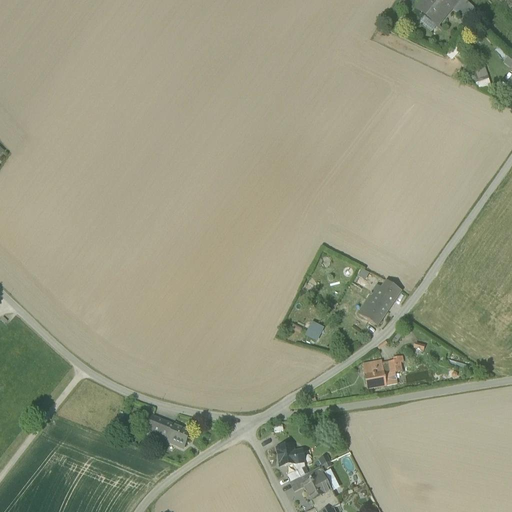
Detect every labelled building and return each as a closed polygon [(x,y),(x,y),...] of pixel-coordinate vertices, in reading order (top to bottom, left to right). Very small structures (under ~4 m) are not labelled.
[(424,0),(416,10),(437,28),(453,9),(457,4),(452,0),(424,0)] [(455,12),(466,21),(474,11),(461,0),(459,0),(457,4),(453,9),(456,12),(455,12)] [(511,60),(508,58),(503,64),(511,70),(511,68),(511,60)] [(386,283),(381,290),(395,300),(400,292),(386,283)] [(387,312),(395,300),(381,290),(376,287),(368,300),(387,312)] [(358,315),(377,327),(387,312),(368,300),(358,315)] [(353,329),(358,320),(351,316),(346,325),(353,329)] [(302,342),(311,347),(321,327),(312,322),(302,342)] [(388,367),(390,375),(395,374),(402,373),(400,365),(403,364),(402,358),(393,360),(394,363),(388,364),(388,367)] [(386,388),(386,387),(383,368),(382,365),(382,363),(362,366),(367,391),(386,388)] [(388,367),(383,368),(386,387),(397,385),(395,374),(390,375),(388,367)] [(158,438),(167,441),(173,427),(152,418),(147,431),(158,436),(158,438)] [(191,434),(173,427),(167,441),(167,442),(185,449),(191,434)] [(277,450),(280,468),(293,466),(295,465),(293,453),(292,447),(277,450)] [(302,452),(293,453),(295,465),(304,464),(302,452)] [(319,461),(323,467),(330,464),(327,457),(319,461)] [(305,467),(304,464),(295,465),(293,466),(296,472),(286,477),(290,484),(305,476),(302,469),(305,467)] [(290,484),(295,493),(304,489),(302,486),(317,479),(315,475),(321,472),(320,469),(305,476),(290,484)] [(335,498),(332,492),(330,493),(326,485),(327,484),(323,477),(321,472),(315,475),(317,479),(302,486),(304,489),(311,503),(312,503),(314,507),(314,508),(335,498)] [(330,473),(323,477),(327,484),(326,485),(330,493),(332,492),(338,489),(330,473)] [(335,500),(319,508),(320,511),(327,511),(333,509),(339,506),(335,500)]
